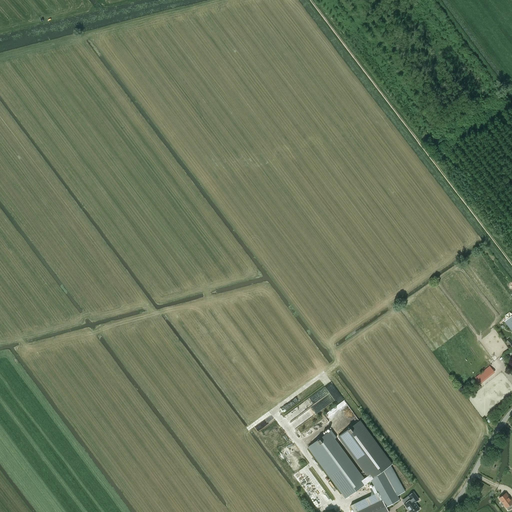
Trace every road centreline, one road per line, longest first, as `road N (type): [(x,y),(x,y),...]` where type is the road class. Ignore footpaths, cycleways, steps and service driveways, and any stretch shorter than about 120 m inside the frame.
road 1 (track): [(511,264),(309,0)]
road 2 (unknown): [(344,511),(273,413)]
road 3 (unclassified): [(445,511),(511,410)]
